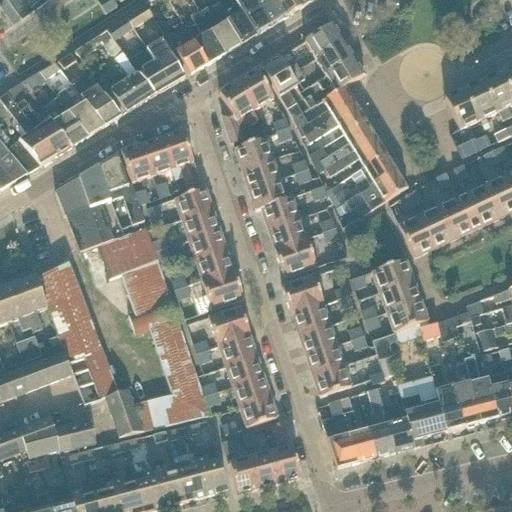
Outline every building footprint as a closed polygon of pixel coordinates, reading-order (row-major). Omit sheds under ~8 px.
[(4,0),(22,23),(23,23),(22,22),(51,0),(4,0)] [(232,0),(234,3),(255,39),(270,30),(252,0),(232,0)] [(252,0),(270,30),(286,21),(273,0),(252,0)] [(294,0),(273,0),(286,21),(301,11),(294,0)] [(317,0),(294,0),(301,11),(318,1),(317,0)] [(240,48),(255,39),(234,3),(218,12),(240,48)] [(132,31),(151,20),(145,9),(126,21),(132,31)] [(210,17),(207,10),(199,15),(225,58),(240,48),(218,12),(210,17)] [(208,67),(225,58),(199,15),(190,21),(202,39),(196,42),(194,39),(191,41),(208,67)] [(126,22),(108,33),(115,44),(133,32),(126,22)] [(315,62),(344,44),(334,27),(305,45),(315,62)] [(208,67),(191,41),(184,30),(167,40),(190,78),(191,78),(191,77),(208,67)] [(141,108),(156,98),(134,71),(127,63),(106,35),(98,39),(130,81),(123,85),(141,108)] [(170,90),(185,81),(161,44),(146,52),(157,69),(170,90)] [(325,78),(354,60),(344,44),(315,62),(325,78)] [(156,98),(170,90),(157,69),(146,52),(127,63),(134,71),(156,98)] [(293,75),(299,72),(289,55),(283,58),(293,75)] [(64,72),(76,64),(71,57),(59,65),(64,72)] [(293,122),(299,118),(302,116),(289,94),(297,89),(279,60),(262,71),(293,122)] [(346,89),(365,78),(354,60),(325,78),(317,84),(323,93),(331,88),(336,95),(346,89)] [(38,76),(44,84),(60,72),(55,66),(38,76)] [(511,94),(511,69),(502,74),(511,94)] [(299,72),(293,75),(299,85),(305,81),(299,72)] [(255,113),(274,101),(257,74),(238,85),(255,113)] [(507,110),(511,108),(511,94),(502,74),(483,83),(498,115),(503,124),(511,120),(507,110)] [(45,86),(44,84),(38,76),(22,86),(30,97),(45,86)] [(123,85),(116,89),(108,79),(100,83),(126,116),(127,116),(141,108),(123,85)] [(83,89),(78,81),(70,86),(86,106),(105,130),(121,120),(90,81),(83,87),(85,88),(83,89)] [(479,123),(498,115),(483,83),(464,92),(479,123)] [(236,124),(255,113),(238,85),(219,96),(230,114),(222,119),(231,147),(243,143),(236,124)] [(320,129),(356,106),(346,89),(336,95),(323,103),(329,112),(307,126),(302,116),(299,118),(293,122),(301,140),(305,138),(320,129)] [(44,128),(33,114),(14,90),(7,96),(25,119),(33,129),(56,159),(72,150),(52,124),(51,125),(44,128)] [(78,111),(65,92),(55,98),(59,103),(88,140),(105,130),(86,106),(78,111)] [(460,132),(479,123),(464,92),(445,101),(460,132)] [(33,129),(25,119),(7,96),(0,100),(0,102),(17,124),(28,138),(20,143),(41,169),(56,159),(33,129)] [(304,101),(310,111),(316,107),(310,98),(304,101)] [(88,140),(59,103),(42,113),(51,125),(52,124),(72,150),(88,140)] [(344,137),(367,123),(356,106),(320,129),(305,138),(309,146),(339,128),(344,137)] [(277,135),(289,131),(285,121),(273,125),(277,135)] [(318,176),(325,172),(377,140),(367,123),(344,137),(350,146),(328,159),(322,150),(310,158),(318,176)] [(16,145),(1,127),(0,127),(0,143),(2,147),(28,177),(41,169),(20,143),(16,145)] [(289,131),(277,135),(280,145),(292,141),(289,131)] [(498,145),(510,140),(506,132),(495,137),(498,145)] [(192,166),(193,166),(183,135),(162,142),(173,173),(180,170),(188,192),(200,188),(192,166)] [(365,170),(387,157),(377,140),(325,172),(330,180),(359,162),(365,170)] [(242,173),(272,162),(265,141),(235,152),(242,173)] [(152,180),(173,173),(162,142),(142,149),(152,180)] [(2,147),(0,143),(0,168),(14,185),(28,177),(2,147)] [(472,157),(483,152),(479,144),(468,149),(472,157)] [(132,187),(152,180),(142,149),(121,156),(132,186),(132,187)] [(493,154),(498,166),(508,161),(503,150),(493,154)] [(490,170),(498,166),(493,154),(484,158),(490,170)] [(360,196),(397,173),(387,157),(365,170),(351,178),(357,187),(355,188),(360,196)] [(128,188),(127,186),(118,158),(116,159),(117,161),(100,171),(112,208),(120,206),(118,201),(123,199),(130,220),(142,216),(139,209),(135,197),(132,187),(132,186),(128,188)] [(249,193),(279,182),(272,162),(242,173),(249,193)] [(296,177),(308,173),(305,163),(293,167),(296,177)] [(0,193),(14,185),(0,168),(0,193)] [(459,184),(469,180),(463,168),(454,173),(459,184)] [(112,208),(100,171),(99,169),(92,173),(79,181),(101,243),(121,236),(117,224),(112,208)] [(308,173),(296,177),(299,187),(311,183),(308,173)] [(408,190),(407,190),(397,173),(360,196),(345,205),(350,213),(380,195),(385,204),(384,204),(385,205),(408,191),(408,190)] [(442,192),(452,188),(446,176),(437,181),(442,192)] [(500,221),(511,215),(511,195),(504,179),(485,188),(500,221)] [(76,211),(88,206),(79,181),(67,188),(76,211)] [(286,203),(286,202),(279,182),(249,193),(256,214),(262,212),(261,211),(286,203)] [(160,202),(170,198),(166,186),(156,190),(160,202)] [(76,211),(67,188),(56,195),(64,215),(76,211)] [(461,199),(477,232),(500,221),(485,188),(461,199)] [(314,203),(327,199),(323,189),(311,193),(314,203)] [(335,211),(341,207),(331,191),(325,194),(335,211)] [(182,223),(212,213),(205,192),(175,203),(182,223)] [(135,197),(139,209),(149,206),(145,193),(135,197)] [(414,210),(422,204),(416,193),(407,199),(414,210)] [(405,215),(414,210),(407,199),(398,204),(405,215)] [(438,210),(453,243),(477,232),(461,199),(438,210)] [(268,231),(299,221),(292,200),(286,202),(286,203),(261,211),(262,212),(268,231)] [(102,247),(101,243),(88,206),(76,211),(64,215),(80,256),(102,247)] [(150,222),(162,218),(159,208),(147,212),(150,222)] [(433,252),(453,243),(438,210),(418,219),(433,252)] [(189,243),(219,233),(212,213),(182,223),(189,243)] [(0,238),(2,242),(24,230),(17,216),(0,225),(0,238)] [(414,261),(433,252),(418,219),(398,229),(414,261)] [(306,240),(306,241),(299,221),(268,231),(275,251),(274,251),(274,252),(307,241),(306,240)] [(320,226),(323,236),(335,231),(332,222),(320,226)] [(171,303),(151,245),(146,230),(123,239),(102,247),(80,256),(79,256),(81,262),(87,260),(96,288),(121,279),(134,316),(168,304),(171,303)] [(335,231),(323,236),(326,245),(338,241),(335,231)] [(196,264),(226,253),(219,233),(189,243),(196,264)] [(155,255),(167,251),(164,241),(152,245),(155,255)] [(284,281),(317,270),(307,241),(274,252),(284,281)] [(167,251),(155,255),(159,265),(170,261),(167,251)] [(234,273),(233,273),(226,253),(196,264),(202,283),(201,284),(202,285),(234,274),(234,273)] [(379,295),(413,283),(406,263),(372,275),(379,295)] [(69,267),(68,266),(36,280),(58,338),(61,347),(69,367),(68,367),(85,409),(117,396),(69,267)] [(212,314),(244,302),(234,274),(202,285),(212,314)] [(37,315),(47,312),(35,279),(15,286),(31,330),(33,335),(43,331),(37,315)] [(292,319),(324,308),(314,279),(282,290),(292,319)] [(354,293),(366,288),(363,279),(351,283),(354,293)] [(175,293),(187,289),(184,280),(172,284),(175,293)] [(387,316),(421,303),(413,283),(379,295),(387,316)] [(31,330),(15,286),(0,291),(0,305),(8,326),(18,322),(22,334),(31,330)] [(187,289),(175,293),(178,303),(190,299),(187,289)] [(337,303),(350,299),(346,289),(334,293),(337,303)] [(511,309),(511,308),(511,292),(493,299),(495,307),(510,303),(511,309)] [(350,299),(337,303),(341,313),(353,309),(350,299)] [(394,336),(395,336),(428,324),(421,303),(387,316),(394,336)] [(135,338),(151,333),(175,325),(168,304),(134,316),(128,318),(135,338)] [(480,304),(468,309),(471,320),(472,320),(484,316),(480,304)] [(323,309),(324,308),(292,319),(293,319),(299,339),(330,328),(323,309)] [(502,311),(506,329),(511,327),(511,308),(511,309),(502,311)] [(218,350),(251,339),(241,310),(208,321),(218,350)] [(365,323),(378,319),(374,310),(362,314),(365,323)] [(456,330),(471,324),(468,315),(453,321),(456,330)] [(378,319),(365,323),(369,333),(381,329),(378,319)] [(457,334),(456,330),(453,321),(437,327),(441,338),(457,334)] [(210,419),(197,380),(178,324),(175,325),(151,333),(173,399),(134,408),(144,435),(210,419)] [(423,343),(441,338),(437,327),(420,332),(423,343)] [(306,359),(337,349),(330,328),(299,339),(306,359)] [(351,344),(363,340),(360,330),(348,334),(351,344)] [(391,347),(398,344),(395,336),(394,336),(373,345),(379,363),(388,361),(393,359),(390,351),(391,347)] [(51,361),(52,360),(64,356),(60,347),(61,347),(58,338),(50,342),(53,350),(48,352),(51,361)] [(250,340),(251,340),(251,339),(218,350),(218,351),(219,350),(226,370),(257,360),(250,340)] [(363,340),(351,344),(354,353),(367,349),(363,340)] [(197,357),(209,353),(206,344),(193,348),(197,357)] [(313,379),(344,369),(337,349),(306,359),(313,379)] [(501,364),(511,361),(509,351),(499,354),(501,364)] [(19,358),(22,366),(35,362),(32,353),(19,358)] [(209,353),(197,357),(200,367),(212,363),(209,353)] [(61,383),(72,379),(64,356),(52,360),(61,383)] [(481,359),(484,372),(493,370),(490,357),(481,359)] [(11,370),(22,366),(19,358),(8,362),(11,370)] [(49,387),(61,383),(52,360),(51,361),(41,364),(49,387)] [(233,390),(264,380),(257,360),(226,370),(233,390)] [(480,383),(477,371),(474,360),(464,362),(465,367),(480,425),(488,423),(488,426),(496,423),(495,421),(497,421),(487,382),(480,383)] [(384,380),(393,378),(388,361),(379,363),(384,380)] [(38,391),(49,387),(41,364),(30,369),(38,391)] [(473,429),(474,427),(480,425),(465,367),(457,369),(462,388),(453,390),(464,430),(466,429),(468,431),(473,429)] [(446,390),(445,386),(440,368),(430,370),(432,379),(446,434),(464,430),(453,390),(453,388),(446,390)] [(27,395),(38,391),(30,369),(19,373),(27,395)] [(320,400),(351,389),(344,369),(313,379),(320,400)] [(15,399),(27,395),(19,373),(7,377),(15,399)] [(373,388),(385,384),(382,374),(370,378),(373,388)] [(7,377),(0,379),(0,391),(4,404),(15,399),(7,377)] [(511,416),(511,405),(505,377),(487,382),(497,421),(511,416)] [(414,451),(424,448),(422,440),(446,434),(432,379),(398,388),(402,403),(406,418),(407,422),(414,451)] [(240,410),(270,400),(264,380),(233,390),(240,410)] [(204,399),(216,395),(213,386),(201,390),(204,399)] [(407,422),(396,425),(387,390),(377,392),(394,456),(414,451),(407,422)] [(394,456),(377,392),(377,391),(367,394),(377,430),(367,433),(375,461),(394,456)] [(111,415),(133,406),(128,393),(106,402),(111,415)] [(216,395),(204,399),(208,410),(220,406),(216,395)] [(247,431),(277,421),(270,400),(240,410),(247,431)] [(358,435),(350,407),(348,400),(338,403),(338,404),(341,409),(356,466),(375,461),(367,433),(358,435)] [(341,409),(338,404),(338,403),(328,407),(333,421),(321,425),(337,471),(356,466),(341,409)] [(115,427),(137,419),(133,406),(111,415),(115,427)] [(120,440),(143,435),(137,419),(115,427),(120,440)] [(60,453),(55,432),(51,420),(18,432),(26,454),(29,461),(36,460),(47,457),(60,453)] [(84,450),(96,447),(90,423),(78,426),(84,450)] [(225,439),(238,434),(234,425),(222,429),(225,439)] [(292,450),(290,443),(284,425),(272,429),(280,453),(271,455),(279,487),(301,481),(292,450)] [(72,453),(84,450),(78,426),(66,430),(72,453)] [(187,430),(189,438),(202,435),(199,426),(187,430)] [(60,455),(72,453),(66,430),(55,432),(60,453),(60,455)] [(15,458),(26,454),(18,432),(6,436),(15,458)] [(166,435),(168,444),(181,440),(178,432),(166,435)] [(156,447),(168,444),(166,435),(154,438),(156,447)] [(6,436),(0,438),(0,451),(4,462),(15,458),(6,436)] [(247,451),(257,448),(252,436),(243,439),(247,451)] [(124,446),(127,455),(139,451),(137,443),(124,446)] [(226,458),(236,455),(232,443),(222,446),(226,458)] [(114,458),(127,455),(124,446),(112,449),(114,458)] [(206,500),(227,494),(215,449),(194,455),(196,464),(206,500)] [(71,467),(84,463),(83,457),(82,454),(69,458),(71,467)] [(84,463),(85,466),(97,462),(95,454),(83,457),(84,463)] [(259,492),(279,487),(271,455),(250,461),(259,492)] [(40,473),(50,470),(47,457),(36,460),(37,464),(40,473)] [(238,498),(259,492),(250,461),(230,466),(238,498)] [(30,476),(40,473),(37,464),(27,466),(30,476)] [(185,506),(206,500),(196,464),(175,470),(185,506)] [(164,511),(185,506),(175,470),(154,475),(164,511)] [(141,511),(159,511),(164,511),(154,475),(134,481),(141,511)] [(119,511),(113,486),(110,476),(89,481),(92,492),(97,511),(119,511)] [(119,511),(141,511),(134,481),(113,486),(119,511)] [(74,511),(97,511),(92,492),(71,497),(72,500),(74,511)] [(74,511),(72,500),(59,503),(57,495),(46,497),(50,511),(74,511)] [(26,511),(50,511),(46,497),(36,500),(38,509),(27,511),(26,511)]
